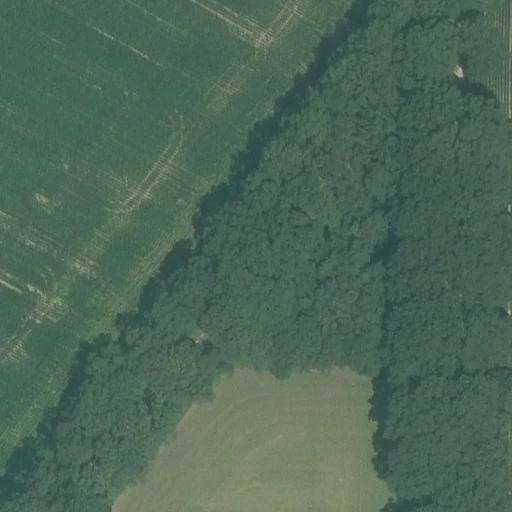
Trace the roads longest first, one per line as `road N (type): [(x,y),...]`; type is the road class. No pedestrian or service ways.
road 1 (tertiary): [(70,511),(408,81),(447,0)]
road 2 (track): [(446,12),(454,511)]
